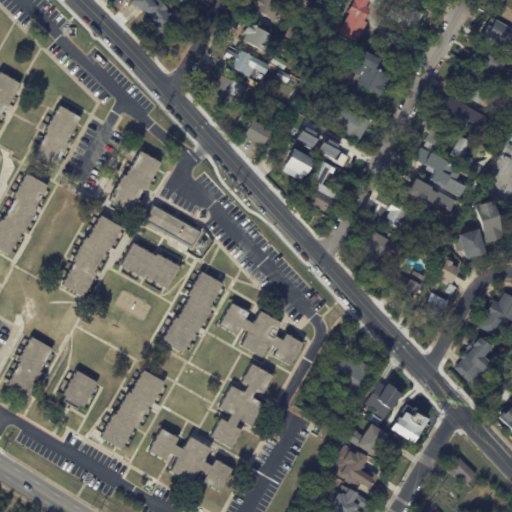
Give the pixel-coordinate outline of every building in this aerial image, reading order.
[(156,34),(150,27),(151,25),(146,19),(147,19),(142,13),(141,14),(138,11),(137,13),(126,1),(127,0),(157,0),(165,9),(163,11),(166,14),(173,8),(180,16),(173,22),(174,23),(167,30),(166,29),(158,36),(156,34)] [(279,7),(274,16),(277,17),(274,23),(254,11),(256,8),(253,6),(256,0),(270,0),(280,5),(279,7)] [(304,0),(309,3),(307,7),(314,10),(311,16),(305,12),(303,14),(291,8),(295,0),(304,0)] [(363,14),(359,21),(364,24),(353,43),(335,33),(345,15),(342,13),(349,0),(361,0),(365,2),(362,7),(366,9),(363,14)] [(366,2),(367,0),(382,0),(378,8),(366,2)] [(511,0),(511,27),(508,25),(510,22),(494,13),(497,8),(494,7),(498,0),(500,2),(501,0),(511,0)] [(403,7),(405,7),(421,15),(417,21),(419,22),(416,29),(415,28),(413,31),(383,16),(389,4),(401,10),(403,7)] [(509,30),(500,46),(481,35),(489,21),(492,23),(493,20),(509,29),(509,30)] [(271,35),(263,51),(242,40),(246,34),(243,33),(248,24),(271,35)] [(302,31),(296,43),(284,38),(290,25),(302,31)] [(324,31),(330,35),(326,42),(318,37),(322,30),(324,31)] [(264,73),(263,75),(252,69),(247,78),(228,68),(231,62),(221,57),(225,50),(235,55),(238,50),(267,66),(264,73)] [(488,73),(476,66),(479,62),(477,61),(481,54),(483,55),(485,50),(506,62),(498,76),(492,72),(491,74),(488,73)] [(377,62),(374,68),(389,77),(379,96),(358,84),(362,77),(354,73),(360,63),(356,61),(362,51),(378,60),(377,62)] [(269,63),(272,56),(285,62),(281,70),(269,63)] [(282,82),(274,78),(278,70),(289,77),(285,84),(282,82)] [(0,72),(5,75),(20,84),(6,109),(5,107),(0,115),(0,72)] [(240,87),(242,88),(237,98),(236,97),(231,106),(226,103),(225,106),(206,97),(211,87),(208,85),(210,80),(214,82),(217,75),(240,87)] [(478,105),(455,92),(464,76),(484,87),(479,97),(482,98),(478,105)] [(501,78),(510,84),(506,91),(497,86),(501,78)] [(470,109),(467,115),(474,119),(466,132),(444,119),(451,106),(457,109),(460,103),(470,109)] [(366,123),(356,142),(346,137),(347,134),(324,122),(333,104),(367,122),(366,123)] [(66,142),(52,166),(31,154),(45,130),(47,131),(61,105),(82,117),(68,142),(66,141),(66,142)] [(491,106),(503,113),(499,120),(487,114),(491,106)] [(251,121),(269,132),(261,147),(242,136),(251,121)] [(448,155),(455,142),(446,137),(436,154),(425,147),(428,142),(426,141),(429,134),(427,132),(430,127),(432,128),(435,123),(468,142),(457,161),(448,155)] [(330,139),(348,149),(346,152),(349,154),(343,164),(322,153),(324,149),(320,147),(325,138),(329,140),(330,139)] [(497,141),(503,144),(498,155),(490,151),(492,146),(494,147),(497,141)] [(412,160),(432,170),(426,181),(458,197),(464,186),(455,181),(460,169),(418,148),(412,160)] [(283,170),(285,167),(282,165),(291,149),(312,161),(302,181),(283,170)] [(146,153),(162,163),(148,188),(146,186),(132,212),(112,200),(126,175),(127,176),(142,151),(146,153)] [(306,204),(315,186),(305,181),(315,162),(326,168),(317,185),(335,194),(328,208),(324,207),(322,212),(306,204)] [(473,164),(483,169),(479,177),(469,172),(473,164)] [(437,180),(429,195),(427,194),(422,202),(416,199),(414,203),(395,192),(406,174),(423,184),(429,173),(438,178),(437,180)] [(26,229),(23,233),(20,231),(8,254),(0,249),(0,220),(1,219),(3,221),(16,198),(13,197),(26,174),(46,186),(34,208),(36,210),(26,229)] [(388,223),(387,223),(388,221),(385,219),(388,212),(385,210),(391,200),(407,210),(402,219),(412,225),(407,234),(388,223)] [(499,228),(501,240),(481,245),(472,207),(489,201),(492,215),(499,213),(501,225),(498,226),(499,228)] [(158,208),(204,234),(196,248),(150,222),(158,208)] [(120,233),(110,252),(107,250),(94,273),(96,274),(84,297),(63,286),(76,263),(74,262),(86,239),(89,241),(102,217),(123,229),(120,233)] [(478,256),(470,259),(469,258),(460,261),(458,252),(454,253),(451,244),(454,243),(453,241),(454,241),(453,237),(471,232),(479,256),(478,256)] [(399,246),(393,257),(387,254),(377,273),(366,267),(368,264),(359,259),(372,233),(385,240),(388,233),(402,240),(399,246)] [(435,238),(445,245),(437,257),(427,251),(435,238)] [(154,255),(156,256),(157,254),(180,267),(168,287),(145,274),(144,277),(121,264),(133,243),(154,255)] [(455,273),(448,285),(435,277),(444,261),(450,264),(449,266),(456,270),(455,273)] [(409,302),(398,296),(400,294),(387,286),(395,272),(406,279),(410,271),(423,279),(409,302)] [(205,274),(222,284),(209,308),(211,309),(198,331),(196,330),(183,353),(162,341),(174,318),(177,319),(189,296),(188,295),(201,272),(205,274)] [(455,288),(451,296),(444,292),(449,284),(455,288)] [(511,322),(510,321),(508,324),(501,320),(492,336),(478,327),(485,315),(484,314),(492,300),(497,303),(503,293),(511,298),(511,322)] [(430,320),(420,314),(426,302),(429,304),(434,296),(447,303),(437,323),(430,320)] [(244,330),(240,328),(237,333),(220,324),(232,303),(249,313),(245,319),(254,324),(261,312),(281,323),(274,336),(282,340),(286,334),(303,344),(291,365),(274,355),(277,349),(269,344),(262,357),(241,345),(248,332),(244,330)] [(451,370),(459,361),(457,359),(464,351),(462,349),(472,338),(486,350),(478,359),(485,366),(468,385),(451,370)] [(42,370),(28,397),(10,387),(22,363),(20,362),(33,339),(53,350),(42,370)] [(335,352),(341,356),(343,354),(357,363),(358,361),(371,369),(357,392),(344,384),(347,380),(323,364),(332,351),(335,352)] [(255,393),(253,398),(265,405),(252,426),(239,419),(235,427),(241,430),(231,448),(210,436),(220,419),(227,423),(232,414),(220,407),(231,386),(244,393),(249,385),(242,381),(252,364),(273,377),(264,393),(257,390),(255,393)] [(147,404),(136,426),(134,425),(122,449),(101,438),(114,414),(116,416),(128,392),(131,394),(143,371),(164,382),(153,404),(149,401),(147,404)] [(77,374),(97,384),(84,408),(80,405),(77,411),(64,404),(67,397),(64,396),(77,373),(77,374)] [(373,378),(359,400),(376,410),(374,413),(383,419),(400,393),(393,389),(394,387),(386,381),(384,385),(373,378)] [(511,437),(495,419),(509,406),(511,409),(511,437)] [(390,427),(413,442),(429,417),(415,408),(406,422),(397,416),(390,427)] [(340,435),(372,455),(386,432),(369,422),(361,434),(346,425),(340,435)] [(192,438),(211,449),(204,461),(212,466),(216,460),(233,470),(221,491),(204,481),(207,475),(199,470),(192,482),(171,471),(178,458),(170,453),(167,459),(150,450),(162,429),(179,438),(175,445),(184,450),(191,437),(192,438)] [(331,470),(341,476),(342,475),(345,477),(343,479),(355,487),(359,481),(366,486),(372,476),(360,468),(368,455),(360,450),(359,451),(356,449),(354,452),(347,447),(343,454),(339,452),(335,457),(338,459),(331,470)] [(458,458),(475,475),(464,486),(447,469),(458,458)] [(352,495),(348,500),(350,501),(349,501),(362,509),(360,511),(335,511),(340,505),(339,504),(343,498),(333,491),(337,484),(352,494),(352,495)]
